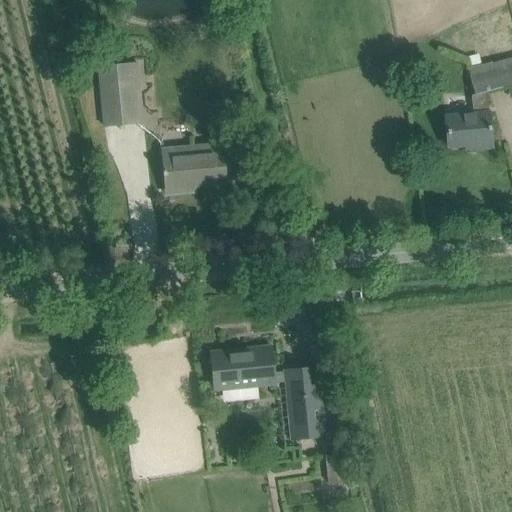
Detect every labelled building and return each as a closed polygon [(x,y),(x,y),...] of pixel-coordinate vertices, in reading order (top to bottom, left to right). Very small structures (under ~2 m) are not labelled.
[(71,68),(86,63),(81,46),(66,51),(71,68)] [(511,84),(511,57),(468,69),(474,95),(471,95),(472,115),(445,117),(447,147),(475,144),(476,149),(491,147),(488,113),(487,113),(485,92),(511,84)] [(140,90),(137,64),(99,67),(104,128),(138,125),(135,91),(140,90)] [(224,183),(223,164),(221,145),(162,150),(164,170),(162,171),(162,174),(164,174),(165,184),(194,182),(194,186),(224,183)] [(316,368),(273,373),(270,347),(246,350),(247,354),(229,356),(228,352),(211,354),(211,358),(214,389),(222,389),(223,402),(259,399),(258,386),(286,383),(291,439),(323,436),(318,388),(316,368)]
